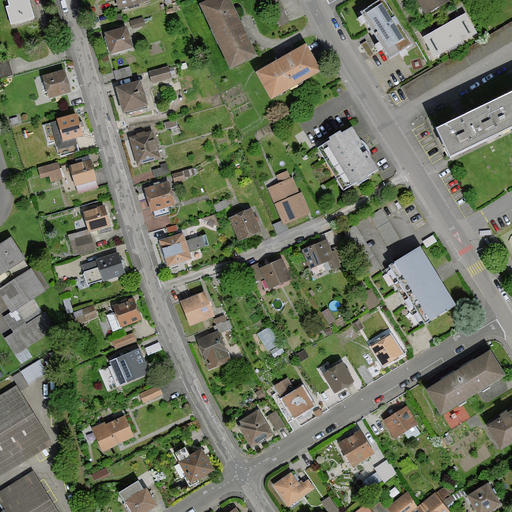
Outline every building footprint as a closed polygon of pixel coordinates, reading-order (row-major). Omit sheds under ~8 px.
[(27,0),(8,0),(10,7),(6,8),(11,24),(33,18),(27,0)] [(115,0),(119,9),(149,0),(115,0)] [(240,21),(229,0),(211,0),(200,6),(231,69),(257,56),(240,21)] [(279,0),(265,0),(277,27),(288,22),(279,0)] [(376,39),(388,58),(412,44),(404,31),(384,0),(380,0),(360,13),(362,15),(376,39)] [(417,0),(421,7),(425,14),(429,12),(439,5),(448,1),(447,0),(417,0)] [(465,14),(443,27),(454,45),(475,33),(465,14)] [(415,79),(391,93),(399,107),(511,39),(511,22),(489,36),(433,69),(415,79)] [(111,54),(132,47),(126,27),(105,33),(111,54)] [(454,45),(443,27),(424,39),(434,57),(454,45)] [(281,59),(256,73),(271,99),(320,71),(305,45),(281,59)] [(8,60),(0,62),(0,78),(13,75),(8,60)] [(117,78),(133,73),(130,64),(114,69),(117,78)] [(168,66),(149,71),(152,83),(171,78),(168,66)] [(64,70),(43,77),(49,98),(70,92),(64,70)] [(123,113),(147,106),(140,81),(116,88),(123,113)] [(511,126),(511,93),(497,101),(510,128),(511,126)] [(510,128),(497,101),(464,117),(477,144),(510,128)] [(76,115),(52,121),(58,142),(82,135),(76,115)] [(477,144),(464,117),(437,130),(450,157),(477,144)] [(363,145),(352,128),(341,134),(340,132),(329,139),(330,141),(318,149),(343,190),(356,183),(357,185),(368,178),(366,176),(377,169),(366,151),(362,154),(359,148),(363,145)] [(152,132),(129,138),(137,165),(160,159),(152,132)] [(91,160),(70,166),(77,193),(98,187),(91,160)] [(58,162),(38,168),(41,178),(50,176),(51,181),(62,178),(58,162)] [(310,212),(301,192),(299,193),(292,178),(290,179),(287,171),(276,176),(280,183),(268,189),(284,224),(310,212)] [(168,182),(145,188),(151,212),(154,211),(155,216),(169,213),(167,207),(174,205),(168,182)] [(104,205),(83,211),(89,231),(110,225),(104,205)] [(250,208),(229,218),(240,241),(261,231),(250,208)] [(381,209),(370,216),(388,246),(399,239),(381,209)] [(150,229),(172,222),(169,213),(147,221),(150,229)] [(355,225),(344,232),(369,274),(381,267),(355,225)] [(94,250),(89,231),(68,236),(74,255),(94,250)] [(183,233),(160,240),(168,265),(190,258),(188,251),(208,245),(205,234),(185,241),(183,233)] [(0,294),(12,312),(45,289),(31,268),(29,269),(23,260),(25,258),(10,237),(0,244),(0,294)] [(326,240),(302,250),(310,268),(328,260),(332,270),(340,266),(334,251),(331,252),(326,240)] [(420,247),(389,266),(424,323),(455,304),(420,247)] [(96,261),(81,265),(88,285),(125,273),(118,252),(96,259),(96,261)] [(282,259),(260,268),(269,289),(291,279),(282,259)] [(253,284),(263,280),(256,265),(247,269),(253,284)] [(204,292),(180,302),(190,326),(214,316),(204,292)] [(133,298),(113,305),(116,311),(107,315),(113,330),(141,319),(133,298)] [(97,316),(93,305),(73,313),(75,325),(87,322),(86,320),(97,316)] [(271,325),(259,330),(267,348),(279,343),(271,325)] [(218,331),(197,340),(209,369),(230,360),(218,331)] [(133,333),(112,341),(115,349),(136,340),(133,333)] [(390,335),(372,347),(383,365),(402,354),(390,335)] [(158,343),(145,348),(148,355),(161,350),(158,343)] [(140,347),(109,361),(120,385),(151,372),(140,347)] [(427,390),(442,414),(504,374),(490,351),(427,390)] [(39,358),(13,375),(22,388),(48,371),(39,358)] [(341,362),(323,374),(334,393),(353,381),(341,362)] [(277,393),(273,396),(289,422),(295,418),(299,416),(298,415),(312,406),(305,394),(308,393),(302,383),(294,388),(288,379),(273,387),(277,393)] [(158,385),(139,394),(144,402),(162,393),(158,385)] [(0,473),(48,443),(14,388),(0,395),(0,473)] [(418,423),(407,406),(383,420),(394,438),(404,432),(410,440),(420,434),(414,425),(418,423)] [(241,424),(238,426),(251,447),(273,434),(258,409),(239,421),(241,424)] [(486,426),(500,449),(511,442),(511,409),(507,412),(506,411),(499,415),(501,417),(486,426)] [(276,412),(267,417),(276,432),(285,426),(276,412)] [(104,422),(91,428),(102,451),(134,436),(124,415),(105,425),(104,422)] [(373,452),(359,430),(338,443),(352,466),(373,452)] [(184,447),(175,452),(179,460),(178,461),(190,482),(213,469),(201,449),(189,455),(184,447)] [(367,472),(374,484),(384,478),(385,480),(398,472),(390,459),(367,472)] [(0,511),(57,511),(32,472),(0,491),(0,511)] [(298,483),(290,473),(273,485),(288,506),(313,488),(308,480),(303,483),(301,481),(298,483)] [(119,492),(131,511),(143,511),(156,504),(145,487),(143,489),(138,480),(119,492)] [(467,496),(476,511),(485,511),(500,503),(488,483),(467,496)] [(418,507),(411,511),(450,511),(441,501),(449,494),(443,487),(435,494),(434,493),(419,506),(418,507)] [(386,508),(389,511),(411,511),(418,507),(406,492),(386,508)] [(332,495),(324,498),(329,511),(334,511),(339,510),(332,495)]
